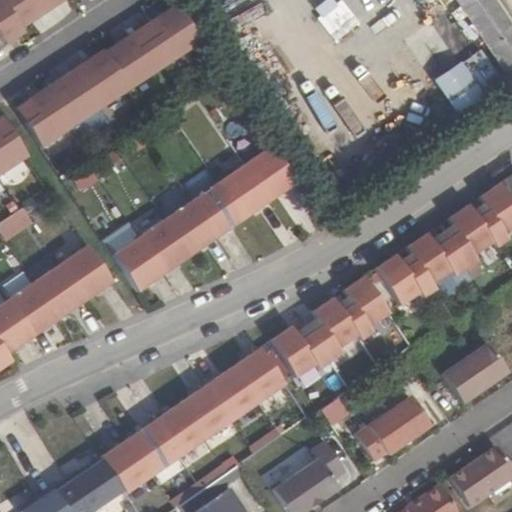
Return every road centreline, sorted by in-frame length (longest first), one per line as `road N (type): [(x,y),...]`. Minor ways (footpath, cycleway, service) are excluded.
road 1 (residential): [(0,406),(330,247),(511,127)]
road 2 (residential): [(348,511),(511,397)]
road 3 (residential): [(0,85),(130,0)]
